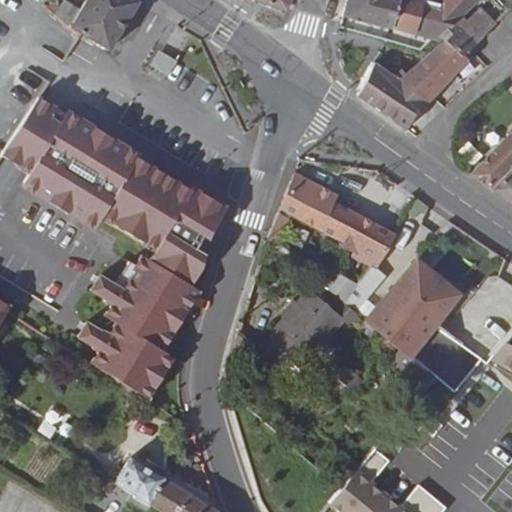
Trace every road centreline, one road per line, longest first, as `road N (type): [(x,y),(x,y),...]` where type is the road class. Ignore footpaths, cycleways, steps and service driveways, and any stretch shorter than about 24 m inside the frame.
road 1 (tertiary): [(294,72),(202,371),(208,418),(244,511)]
road 2 (primary): [(511,234),(294,72)]
road 3 (primary): [(194,0),(294,72)]
